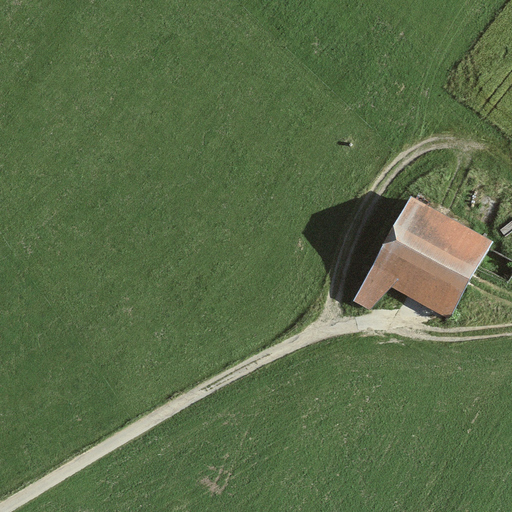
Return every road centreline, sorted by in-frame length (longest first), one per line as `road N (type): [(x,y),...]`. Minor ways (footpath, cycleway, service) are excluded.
road 1 (track): [(511,157),(475,139),(420,148),(378,182),(338,259),(326,332),(384,326),(454,338),(507,333)]
road 2 (track): [(0,510),(272,353),(326,332)]
